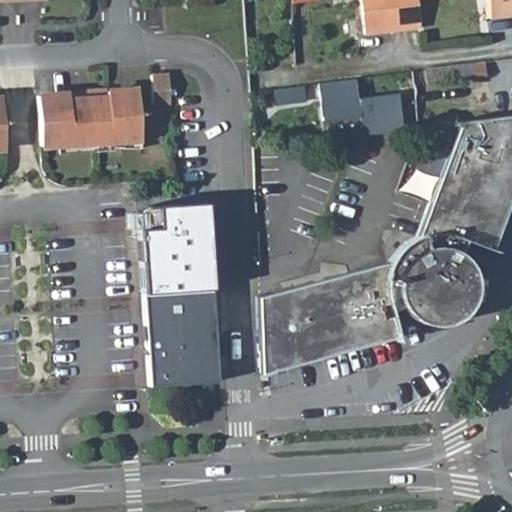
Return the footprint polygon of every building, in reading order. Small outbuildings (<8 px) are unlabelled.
[(368,0),(374,35),(426,27),(421,0),(368,0)] [(511,0),(486,0),(488,16),(511,13),(511,0)] [(477,76),(497,74),(498,77),(511,75),(511,57),(475,62),(477,76)] [(475,62),(425,68),(427,83),(477,76),(475,62)] [(150,75),(152,105),(168,104),(167,74),(150,75)] [(36,95),(39,144),(139,137),(136,88),(36,95)] [(392,256),(389,261),(388,264),(259,298),(263,376),(399,337),(391,310),(405,306),(407,310),(410,313),(416,319),(423,323),(427,324),(435,326),(444,326),(453,323),(460,320),(464,317),(469,311),(472,308),(473,304),(475,300),(476,296),(478,287),(477,282),(475,275),(472,268),(466,259),(461,256),(460,255),(465,241),(491,250),(511,189),(511,113),(455,122),(445,153),(416,236),(414,237),(408,240),(403,243),(399,247),(395,251),(392,256)] [(445,153),(455,122),(434,125),(427,147),(445,153)] [(273,141),(251,142),(253,165),(253,175),(256,199),(257,207),(274,158),(280,141),(273,141)] [(130,215),(136,292),(206,288),(200,201),(140,205),(139,205),(138,206),(136,206),(135,207),(133,208),(132,209),(130,211),(130,215)] [(136,292),(142,386),(212,381),(206,288),(136,292)]
